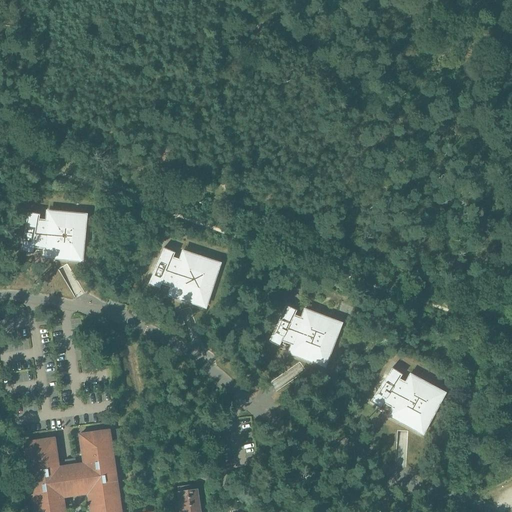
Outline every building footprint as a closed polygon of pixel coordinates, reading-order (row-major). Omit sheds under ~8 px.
[(41,250),(44,250),(44,258),(81,261),(85,217),(48,213),(47,221),(39,220),(40,216),(40,215),(28,213),(28,214),(21,252),(20,253),(33,255),(33,254),(34,249),(35,249),(35,251),(41,252),(41,250)] [(169,288),(171,289),(169,296),(205,308),(219,266),(183,254),(181,261),(173,259),(174,255),(175,255),(175,254),(164,249),(163,250),(148,285),(148,286),(159,291),(159,290),(161,285),(163,286),(162,288),(168,290),(169,288)] [(288,346),(291,347),(288,354),(323,368),(339,326),(304,313),(302,320),(294,317),(296,313),(296,312),(285,307),(285,308),(268,342),(267,343),(279,349),(279,348),(281,343),(283,344),(282,346),(288,348),(288,346)] [(389,409),(392,410),(388,417),(421,435),(442,396),(409,378),(406,385),(398,381),(401,377),(391,370),(391,371),(369,403),(379,410),(380,410),(379,409),(382,405),(384,406),(383,408),(388,411),(389,409)] [(78,435),(83,465),(58,469),(53,439),(23,444),(33,511),(120,511),(108,431),(78,435)] [(201,511),(198,489),(176,493),(179,511),(201,511)]
